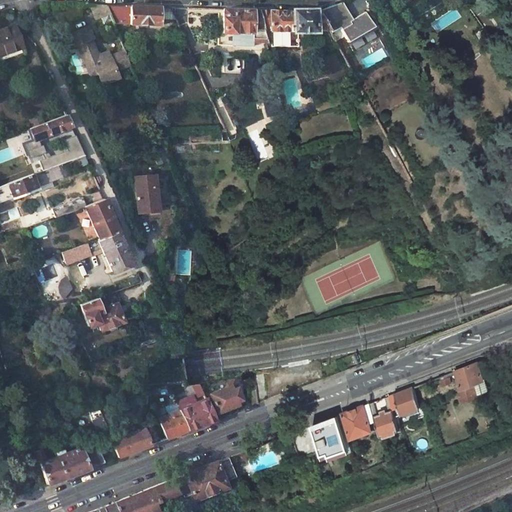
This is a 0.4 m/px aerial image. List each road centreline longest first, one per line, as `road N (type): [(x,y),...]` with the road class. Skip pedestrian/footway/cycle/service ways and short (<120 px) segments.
road 1 (residential): [(24,0),(148,283)]
road 2 (secondary): [(305,403),(34,511)]
road 3 (track): [(511,190),(381,0)]
road 4 (secondary): [(511,316),(305,403)]
road 5 (secondary): [(305,403),(511,333)]
